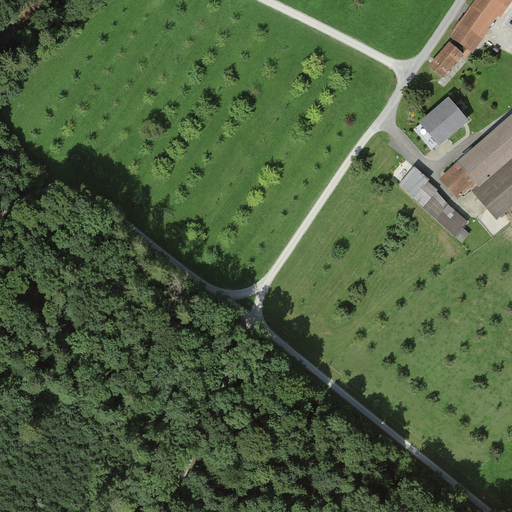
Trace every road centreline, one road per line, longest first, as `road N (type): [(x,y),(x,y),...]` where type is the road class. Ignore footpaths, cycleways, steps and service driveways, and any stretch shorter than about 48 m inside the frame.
road 1 (track): [(488,511),(252,321)]
road 2 (track): [(252,321),(99,205),(66,191),(0,213)]
road 3 (track): [(252,321),(273,275),(409,73)]
road 4 (track): [(168,511),(252,321)]
road 5 (track): [(511,115),(432,171),(382,118)]
road 6 (track): [(409,73),(265,0)]
